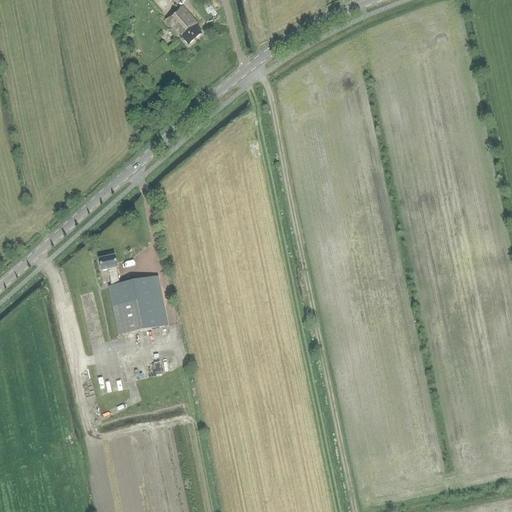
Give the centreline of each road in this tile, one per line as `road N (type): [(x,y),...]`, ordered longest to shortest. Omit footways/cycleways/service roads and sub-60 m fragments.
road 1 (track): [(224,0),(238,54),(268,90),(354,511)]
road 2 (tertiary): [(0,287),(251,66),(372,0)]
road 3 (track): [(179,360),(210,511)]
